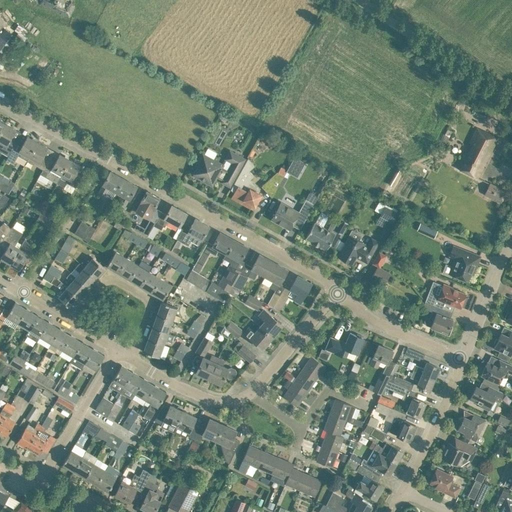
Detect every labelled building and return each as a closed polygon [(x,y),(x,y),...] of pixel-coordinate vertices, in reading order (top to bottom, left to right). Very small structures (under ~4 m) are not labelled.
[(61,14),(69,17),(76,5),(72,3),(73,0),(34,0),(41,4),(61,14)] [(15,29),(25,36),(29,31),(19,24),(15,29)] [(3,28),(0,32),(0,57),(16,37),(3,28)] [(6,160),(18,139),(12,136),(16,129),(5,124),(0,132),(0,151),(8,156),(6,160)] [(477,128),(458,168),(478,178),(498,138),(477,128)] [(29,157),(37,142),(36,141),(37,140),(33,137),(32,139),(27,136),(23,142),(18,139),(8,156),(6,160),(5,162),(8,163),(9,161),(13,163),(18,156),(27,161),(29,157)] [(43,170),(50,157),(44,154),(48,147),(37,142),(29,157),(35,160),(33,164),(43,170)] [(222,179),(220,182),(229,187),(245,159),(230,150),(225,159),(226,159),(234,164),(230,172),(222,168),(223,165),(213,159),(204,154),(203,153),(195,166),(197,167),(193,175),(212,186),(217,176),(222,179)] [(50,157),(43,170),(49,173),(48,175),(48,179),(57,183),(70,159),(68,159),(69,158),(65,155),(64,157),(59,154),(56,160),(50,157)] [(294,156),(287,170),(296,175),(304,161),(294,156)] [(248,158),(231,187),(237,190),(233,197),(247,205),(249,202),(254,205),(260,194),(258,193),(259,190),(250,180),(253,176),(248,171),(251,168),(254,165),(248,158)] [(83,175),(82,175),(77,172),(80,165),(70,159),(57,183),(64,187),(67,183),(75,188),(83,175)] [(398,166),(388,184),(393,187),(403,169),(398,166)] [(281,167),(278,173),(277,172),(262,186),(267,191),(270,188),(275,191),(287,170),(281,167)] [(116,191),(123,178),(110,171),(103,184),(103,185),(99,193),(104,196),(109,187),(116,191)] [(129,199),(137,186),(123,178),(116,191),(123,195),(119,203),(125,207),(129,199)] [(1,180),(0,180),(0,188),(8,193),(14,183),(10,181),(8,184),(1,180)] [(65,188),(72,192),(74,187),(67,183),(65,188)] [(490,183),(484,194),(501,203),(507,191),(490,183)] [(385,189),(382,194),(389,198),(391,193),(385,189)] [(149,217),(153,210),(159,198),(146,191),(140,202),(136,210),(149,217)] [(19,193),(18,196),(18,199),(22,201),(24,200),(26,197),(19,193)] [(271,219),(290,229),(292,224),(298,215),(305,219),(314,204),(305,200),(298,212),(280,202),(271,219)] [(40,212),(43,207),(37,204),(34,209),(40,212)] [(25,205),(21,211),(26,214),(29,208),(25,205)] [(162,212),(154,226),(159,229),(161,230),(163,226),(165,227),(169,220),(179,226),(186,214),(186,213),(172,205),(166,214),(162,212)] [(385,206),(380,216),(393,224),(399,213),(385,206)] [(46,216),(55,221),(58,216),(58,215),(49,210),(48,211),(43,208),(41,213),(46,216)] [(120,229),(130,212),(123,208),(114,226),(120,229)] [(150,218),(142,233),(148,236),(154,226),(162,212),(154,208),(153,210),(151,214),(149,217),(150,218)] [(314,222),(305,238),(313,242),(313,243),(317,246),(318,245),(326,249),(330,243),(335,234),(326,229),(322,227),(328,216),(321,212),(315,223),(314,222)] [(40,213),(37,219),(52,228),(55,222),(54,221),(40,213)] [(183,228),(177,239),(188,245),(190,241),(198,245),(202,239),(209,226),(195,218),(188,231),(183,228)] [(339,221),(334,230),(336,231),(341,234),(342,235),(349,223),(340,218),(339,221)] [(74,233),(88,242),(92,236),(91,235),(95,229),(82,221),(74,233)] [(7,235),(11,228),(4,223),(0,226),(0,245),(1,246),(7,235)] [(19,248),(15,246),(22,232),(12,226),(11,228),(7,235),(1,246),(6,249),(0,258),(10,264),(19,248)] [(429,227),(426,234),(434,238),(438,230),(429,227)] [(136,243),(140,237),(133,232),(129,240),(136,243)] [(213,246),(209,252),(215,256),(219,249),(227,253),(234,240),(220,232),(212,245),(213,246)] [(349,235),(338,256),(352,264),(356,257),(367,263),(378,242),(371,238),(367,246),(363,244),(364,243),(349,235)] [(140,237),(136,243),(143,248),(147,241),(140,237)] [(36,253),(31,250),(33,247),(26,240),(24,239),(19,248),(10,264),(19,269),(25,260),(30,264),(36,253)] [(227,253),(224,258),(231,262),(230,264),(231,265),(241,271),(246,263),(246,262),(241,259),(247,247),(234,240),(227,253)] [(65,242),(61,248),(68,253),(72,246),(65,242)] [(161,249),(153,244),(149,251),(157,256),(161,249)] [(472,269),(475,270),(480,256),(453,246),(449,256),(457,259),(454,267),(446,264),(442,273),(451,276),(452,275),(468,281),(472,269)] [(61,248),(55,258),(62,263),(68,253),(61,248)] [(118,273),(127,258),(116,251),(107,266),(118,273)] [(202,251),(197,261),(203,265),(209,255),(202,251)] [(372,264),(377,267),(379,267),(386,255),(379,251),(372,264)] [(169,264),(173,256),(165,252),(161,259),(169,264)] [(252,268),(248,275),(254,279),(258,272),(266,276),(274,262),(259,254),(252,267),(251,268),(252,268)] [(173,256),(169,264),(177,268),(177,267),(179,264),(181,261),(173,256)] [(105,268),(102,266),(93,257),(84,267),(97,278),(105,268)] [(129,279),(138,264),(127,258),(118,273),(129,279)] [(279,284),(287,270),(274,262),(266,276),(273,280),(269,287),(275,290),(279,283),(279,284)] [(97,278),(84,267),(79,263),(74,268),(79,273),(76,277),(88,288),(97,278)] [(140,286),(149,271),(138,264),(129,279),(140,286)] [(54,275),(58,277),(62,271),(51,265),(47,271),(54,275)] [(225,276),(219,286),(222,288),(228,292),(232,284),(239,273),(240,273),(241,271),(231,265),(228,270),(231,272),(228,277),(226,276),(226,277),(225,276)] [(390,274),(379,267),(377,267),(372,277),(384,284),(390,274)] [(191,282),(197,273),(192,270),(186,279),(191,282)] [(47,271),(43,277),(50,282),(54,275),(47,271)] [(158,271),(156,275),(149,271),(140,286),(152,293),(161,278),(163,274),(158,271)] [(88,288),(76,277),(70,272),(66,277),(71,282),(67,287),(80,298),(88,288)] [(202,276),(198,274),(197,273),(191,282),(196,285),(202,276)] [(239,273),(232,284),(241,289),(248,278),(247,277),(240,273),(239,273)] [(300,303),(311,283),(297,275),(290,288),(285,285),(280,295),(273,308),(280,312),(288,297),(287,297),(291,289),(298,293),(294,299),(300,303)] [(201,287),(206,278),(202,276),(196,285),(201,287)] [(172,285),(161,278),(152,293),(163,299),(172,285)] [(206,291),(211,282),(206,278),(201,287),(206,291)] [(429,292),(425,302),(441,308),(442,309),(445,302),(460,308),(465,294),(452,288),(452,287),(443,284),(433,280),(429,292)] [(80,298),(67,287),(61,281),(57,285),(63,291),(58,296),(58,297),(71,308),(80,298)] [(211,294),(216,285),(211,282),(206,291),(211,294)] [(222,288),(217,285),(216,285),(211,294),(216,297),(222,288)] [(223,301),(227,292),(228,292),(222,288),(216,297),(223,301)] [(273,308),(280,295),(274,292),(267,304),(273,307),(273,308)] [(261,302),(249,295),(246,302),(258,309),(261,302)] [(2,312),(0,314),(0,317),(4,320),(6,316),(18,323),(26,309),(20,305),(15,302),(10,311),(4,307),(2,312)] [(161,302),(157,314),(172,320),(177,322),(179,323),(181,317),(179,316),(174,315),(177,308),(161,302)] [(439,314),(441,308),(425,302),(424,305),(425,309),(432,312),(431,314),(433,320),(430,327),(439,330),(439,332),(449,336),(453,326),(450,325),(453,319),(439,314)] [(29,329),(37,315),(26,309),(18,323),(29,329)] [(272,337),(282,325),(264,310),(259,315),(265,320),(260,326),(272,337)] [(168,333),(172,320),(157,314),(152,327),(168,333)] [(198,331),(202,324),(206,317),(201,314),(196,319),(195,320),(194,319),(190,327),(198,331)] [(37,341),(49,322),(37,315),(29,329),(26,335),(37,341)] [(242,330),(231,321),(226,328),(237,337),(242,330)] [(48,348),(60,329),(49,322),(37,341),(48,348)] [(262,348),(272,337),(260,326),(255,332),(249,327),(244,333),(262,348)] [(496,338),(494,343),(495,346),(494,348),(510,356),(511,351),(511,330),(505,327),(504,326),(504,327),(505,327),(511,330),(509,336),(501,333),(498,339),(496,338)] [(168,333),(152,327),(148,339),(164,344),(165,340),(171,342),(174,335),(168,333)] [(194,338),(198,331),(190,327),(186,333),(194,338)] [(59,354),(71,335),(60,329),(48,348),(59,354)] [(326,349),(334,352),(346,357),(350,350),(357,353),(363,338),(362,337),(361,335),(357,333),(355,335),(350,333),(346,343),(339,340),(339,341),(330,337),(326,349)] [(71,361),(82,342),(71,335),(59,354),(71,361)] [(204,337),(196,351),(204,355),(212,342),(211,341),(204,337)] [(159,357),(164,344),(148,339),(143,351),(159,357)] [(82,368),(94,349),(82,342),(71,361),(70,362),(82,369),(82,368)] [(185,354),(189,347),(181,342),(177,350),(185,354)] [(388,363),(393,351),(378,344),(370,364),(377,367),(380,360),(388,363)] [(250,362),(256,355),(243,345),(238,351),(250,362)] [(321,347),(318,356),(326,359),(329,350),(321,347)] [(422,361),(425,355),(407,347),(404,354),(422,361)] [(1,351),(0,353),(0,357),(6,361),(10,354),(2,349),(1,351)] [(15,353),(9,363),(20,370),(24,364),(24,363),(30,353),(23,349),(19,356),(15,353)] [(94,349),(85,363),(82,368),(91,374),(93,374),(95,369),(96,370),(101,361),(105,355),(94,349)] [(181,361),(185,354),(177,350),(173,356),(181,361)] [(195,355),(192,362),(193,363),(192,364),(197,366),(198,365),(199,365),(196,373),(209,378),(218,358),(212,355),(210,360),(203,357),(197,355),(195,355)] [(302,369),(316,379),(325,366),(311,356),(302,369)] [(218,358),(209,378),(221,384),(225,376),(231,379),(234,378),(237,372),(235,369),(231,367),(228,368),(221,365),(224,361),(218,358)] [(498,383),(502,375),(506,377),(508,372),(511,373),(511,365),(499,359),(496,366),(487,361),(481,375),(498,383)] [(415,365),(413,370),(435,379),(440,368),(426,362),(423,368),(415,365)] [(2,363),(0,366),(0,369),(5,373),(6,373),(8,374),(10,370),(11,369),(2,363)] [(354,379),(360,365),(355,363),(351,372),(351,373),(349,378),(354,379)] [(414,383),(393,374),(395,371),(396,372),(399,364),(396,363),(389,375),(387,380),(411,390),(414,383)] [(28,375),(31,368),(28,367),(24,364),(20,370),(28,375)] [(121,365),(109,386),(120,392),(133,372),(132,372),(121,366),(122,365),(121,365)] [(307,392),(316,379),(302,369),(293,383),(307,392)] [(430,390),(435,379),(413,370),(410,377),(418,381),(417,385),(430,390)] [(42,383),(46,376),(39,371),(37,374),(34,379),(42,383)] [(382,371),(373,391),(376,393),(380,394),(381,395),(381,394),(385,387),(384,386),(387,380),(389,375),(382,371)] [(135,393),(143,379),(132,373),(133,372),(120,392),(131,399),(135,393)] [(287,372),(285,376),(291,380),(293,376),(287,372)] [(46,376),(42,383),(50,388),(54,381),(46,376)] [(42,387),(27,378),(26,380),(20,389),(26,393),(23,398),(33,404),(42,389),(41,389),(42,387)] [(146,400),(154,386),(144,379),(143,378),(143,379),(135,393),(146,400)] [(387,380),(384,386),(385,387),(389,389),(393,390),(392,394),(402,398),(402,399),(411,403),(407,411),(419,416),(425,403),(413,398),(416,392),(411,390),(387,380)] [(65,397),(69,390),(71,386),(63,382),(57,392),(65,397)] [(297,406),(307,392),(293,383),(283,396),(297,406)] [(157,407),(166,392),(165,392),(155,386),(155,385),(154,386),(146,400),(151,403),(143,416),(149,420),(157,407)] [(486,391),(476,386),(469,398),(480,404),(479,405),(488,410),(493,400),(499,402),(503,393),(489,386),(486,391)] [(0,423),(11,404),(7,402),(6,403),(5,403),(2,408),(0,412),(0,399),(5,391),(0,387),(0,423)] [(53,400),(55,396),(44,389),(42,393),(53,400)] [(76,403),(80,397),(69,390),(65,397),(76,403)] [(380,394),(376,401),(387,406),(390,399),(381,395),(380,394)] [(55,403),(57,404),(71,412),(74,406),(66,401),(58,396),(55,403)] [(345,420),(351,405),(335,399),(329,414),(345,420)] [(108,414),(97,407),(100,402),(100,403),(100,402),(95,410),(106,416),(108,414)] [(114,403),(112,407),(108,414),(106,416),(113,420),(118,411),(121,406),(115,402),(114,403)] [(0,423),(0,431),(7,436),(15,422),(9,418),(15,406),(11,404),(0,423)] [(138,412),(143,415),(148,407),(143,404),(138,412)] [(39,409),(33,405),(25,418),(30,422),(39,409)] [(170,405),(169,407),(167,412),(161,409),(154,420),(161,424),(162,424),(164,421),(169,423),(167,429),(174,432),(176,427),(183,411),(182,410),(183,409),(178,406),(177,408),(170,405)] [(403,420),(406,414),(389,407),(384,419),(393,422),(389,431),(388,430),(387,431),(409,440),(410,439),(412,439),(414,434),(412,432),(415,425),(403,420)] [(128,430),(133,422),(138,413),(132,409),(121,426),(128,430)] [(193,423),(195,419),(196,417),(183,411),(176,427),(188,432),(187,436),(193,439),(199,426),(193,423)] [(340,433),(345,420),(329,414),(324,430),(327,431),(340,435),(340,433)] [(473,415),(470,419),(464,416),(458,418),(460,423),(457,429),(464,432),(463,435),(470,438),(470,439),(476,442),(480,433),(486,420),(473,414),(473,415)] [(500,415),(497,422),(507,427),(511,421),(500,415)] [(215,441),(223,425),(210,419),(205,429),(199,426),(193,439),(200,441),(202,435),(215,441)] [(363,421),(355,419),(353,424),(361,427),(363,422),(363,421)] [(42,425),(28,448),(39,455),(42,449),(46,441),(52,444),(55,438),(50,435),(50,436),(43,432),(45,428),(47,429),(50,424),(46,422),(44,420),(42,425)] [(95,435),(100,427),(89,420),(83,430),(87,433),(89,431),(95,435)] [(128,430),(135,434),(140,426),(133,422),(128,430)] [(25,428),(17,442),(28,448),(42,425),(37,423),(34,428),(28,424),(25,428)] [(382,441),(387,434),(374,427),(374,428),(367,424),(363,431),(382,441)] [(240,441),(233,438),(236,431),(223,425),(215,441),(222,444),(221,447),(223,454),(231,458),(229,462),(230,462),(240,441)] [(506,429),(498,425),(495,431),(504,435),(506,429)] [(100,427),(95,435),(102,438),(107,441),(111,433),(100,427)] [(343,437),(340,435),(327,431),(322,446),(338,452),(343,437)] [(107,441),(105,444),(116,450),(122,440),(111,433),(107,441)] [(346,439),(345,444),(355,448),(357,442),(347,438),(346,439)] [(123,455),(129,444),(122,440),(116,450),(123,455)] [(193,441),(189,448),(196,452),(200,444),(193,441)] [(386,442),(383,448),(376,444),(376,443),(372,441),(369,447),(372,449),(379,453),(396,463),(403,451),(386,442)] [(443,450),(441,454),(442,456),(442,457),(461,466),(470,460),(471,460),(477,448),(464,441),(460,448),(448,443),(445,450),(443,450)] [(249,445),(242,461),(257,467),(264,451),(249,445)] [(332,467),(338,452),(322,446),(316,461),(332,467)] [(74,471),(83,457),(71,450),(62,464),(63,464),(74,471)] [(96,459),(97,457),(86,451),(83,457),(74,471),(75,471),(74,472),(79,476),(80,474),(86,477),(96,459)] [(264,451),(257,467),(272,473),(279,458),(264,451)] [(341,453),(339,459),(345,462),(347,455),(341,453)] [(362,459),(352,453),(349,458),(372,471),(375,466),(375,465),(372,464),(363,458),(362,459)] [(396,463),(379,453),(372,464),(375,465),(375,466),(389,474),(396,463)] [(286,480),(292,468),(294,464),(279,458),(272,473),(286,480)] [(372,471),(349,458),(346,464),(368,477),(372,471)] [(94,463),(86,477),(97,484),(105,470),(100,467),(94,463)] [(300,490),(307,474),(292,468),(286,480),(285,483),(300,490)] [(453,476),(436,468),(430,482),(440,488),(441,490),(455,497),(460,487),(450,482),(453,476)] [(105,470),(97,484),(107,490),(107,491),(108,491),(116,477),(105,470)] [(142,491),(150,474),(144,470),(140,477),(134,474),(131,481),(130,479),(126,477),(124,478),(122,481),(115,495),(129,501),(136,489),(142,491)] [(140,507),(151,511),(154,511),(164,493),(162,495),(156,492),(159,485),(153,483),(157,476),(150,474),(142,491),(147,494),(140,507)] [(300,490),(315,496),(321,481),(307,474),(300,490)] [(342,475),(338,481),(344,485),(347,479),(342,475)] [(254,489),(258,482),(249,478),(245,485),(254,489)] [(375,499),(383,485),(371,478),(371,479),(368,485),(360,480),(354,491),(359,494),(361,490),(364,492),(375,499)] [(187,511),(200,488),(182,479),(173,498),(165,511),(187,511)] [(475,481),(467,496),(474,499),(481,484),(475,481)] [(484,482),(481,488),(487,491),(490,485),(484,482)] [(354,491),(348,488),(346,492),(346,496),(351,498),(350,501),(353,503),(349,509),(349,511),(351,511),(367,511),(371,505),(361,499),(363,496),(359,494),(354,491)] [(500,511),(511,511),(511,494),(503,490),(498,500),(505,503),(500,511)] [(332,491),(326,505),(338,511),(345,511),(348,508),(340,503),(344,498),(332,491)] [(241,511),(245,503),(236,499),(230,511),(241,511)] [(22,511),(33,511),(21,501),(13,510),(15,511),(19,511),(21,510),(22,511)] [(241,511),(250,511),(252,506),(245,503),(241,511)]
